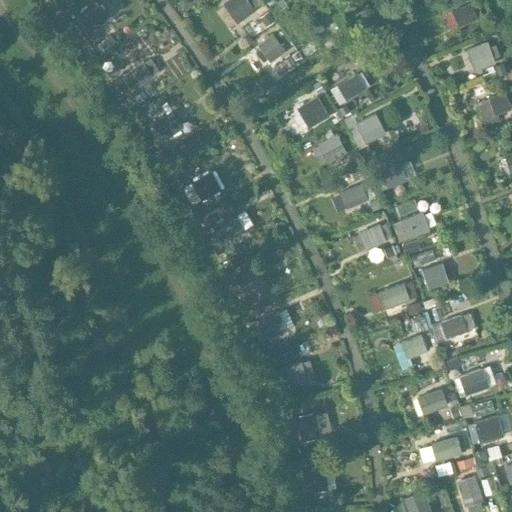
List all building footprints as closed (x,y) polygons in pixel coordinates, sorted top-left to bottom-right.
[(108,17),(96,0),(77,14),(90,31),(108,17)] [(253,10),(245,0),(224,0),(221,2),(235,22),(253,10)] [(476,18),(469,2),(450,11),(457,27),(476,18)] [(322,28),(312,14),(294,26),(304,40),(322,28)] [(283,50),(270,33),(256,45),(269,61),(283,50)] [(492,63),(485,42),(465,50),(473,70),(492,63)] [(126,94),(153,75),(144,62),(117,81),(126,94)] [(364,87),(355,72),(335,84),(344,99),(364,87)] [(487,97),(493,113),(510,107),(504,90),(487,97)] [(309,127),(328,116),(317,96),(297,107),(309,127)] [(383,131),(373,111),(353,121),(363,141),(383,131)] [(182,127),(173,113),(154,125),(163,139),(182,127)] [(346,153),(335,133),(316,143),(317,146),(311,149),(320,165),(326,162),(327,163),(346,153)] [(511,172),(511,151),(503,155),(509,173),(511,172)] [(405,178),(398,162),(379,171),(385,186),(405,178)] [(221,188),(212,171),(183,187),(192,204),(221,188)] [(346,209),(367,199),(360,184),(339,193),(346,209)] [(428,228),(420,210),(398,219),(405,237),(428,228)] [(245,230),(237,213),(213,225),(222,242),(245,230)] [(384,239),(377,222),(356,231),(363,248),(384,239)] [(447,278),(441,260),(420,267),(426,285),(447,278)] [(267,285),(258,264),(236,274),(245,294),(267,285)] [(408,298),(402,281),(377,290),(383,307),(408,298)] [(287,330),(279,311),(251,322),(259,341),(287,330)] [(439,321),(446,338),(466,331),(460,313),(439,321)] [(425,350),(420,334),(399,342),(405,357),(425,350)] [(308,381),(301,361),(279,369),(286,388),(308,381)] [(487,386),(480,367),(457,376),(463,394),(487,386)] [(445,404),(439,388),(415,396),(421,413),(445,404)] [(320,437),(315,412),(297,415),(302,441),(320,437)] [(501,435),(496,415),(473,422),(478,442),(501,435)] [(460,453),(455,436),(429,443),(434,460),(460,453)] [(511,463),(503,466),(508,485),(511,483),(511,463)] [(328,489),(326,470),(296,472),(298,492),(328,489)] [(456,482),(462,499),(478,493),(472,477),(456,482)] [(424,511),(429,510),(422,490),(401,498),(405,511),(424,511)]
